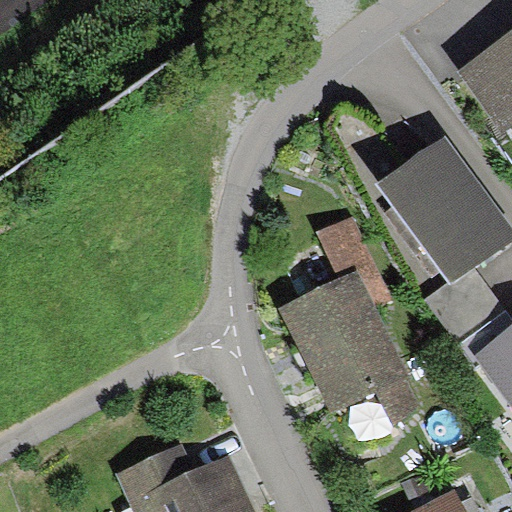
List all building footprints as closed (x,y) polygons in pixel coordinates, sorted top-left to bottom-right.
[(511,51),(462,85),(505,148),(511,143),(511,51)] [(508,254),(436,161),(379,205),(451,298),(508,254)] [(366,287),(274,325),(322,439),(414,401),(366,287)] [(511,328),(476,354),(511,404),(511,328)] [(163,463),(125,481),(139,511),(243,511),(223,468),(176,490),(163,463)] [(450,511),(443,497),(412,511),(450,511)]
